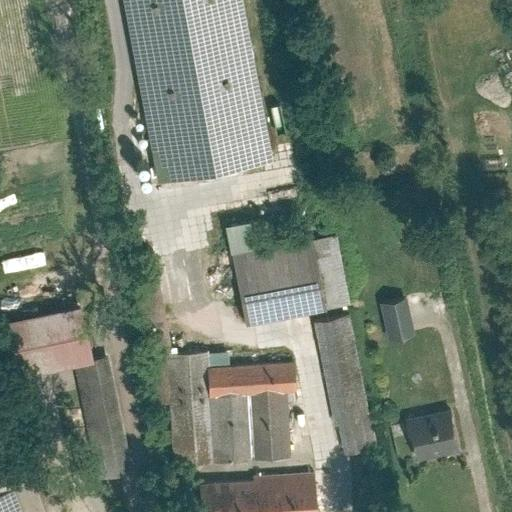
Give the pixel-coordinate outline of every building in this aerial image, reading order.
[(272,157),(242,0),(123,0),(157,179),(272,157)] [(218,187),(231,250),(252,245),(239,182),(218,187)] [(0,228),(56,216),(52,202),(0,213),(0,228)] [(252,245),(231,250),(245,320),(348,299),(334,229),(252,245)] [(157,401),(168,399),(165,350),(169,350),(151,246),(128,251),(157,401)] [(405,292),(381,297),(387,331),(411,327),(405,292)] [(78,300),(0,317),(0,330),(10,375),(71,361),(91,357),(90,353),(78,300)] [(348,311),(311,318),(344,484),(381,477),(348,311)] [(172,461),(213,459),(209,391),(207,363),(206,348),(169,350),(165,350),(168,399),(172,461)] [(106,349),(90,353),(91,357),(71,361),(96,475),(131,468),(106,349)] [(295,386),(294,358),(207,363),(209,391),(247,389),(285,387),(295,386)] [(251,456),(289,455),(285,387),(247,389),(251,456)] [(213,459),(251,456),(247,389),(209,391),(213,459)] [(456,407),(409,417),(416,451),(463,441),(456,407)] [(22,511),(5,468),(0,469),(0,511),(22,511)] [(254,477),(198,480),(200,511),(315,511),(313,470),(254,473),(254,477)]
